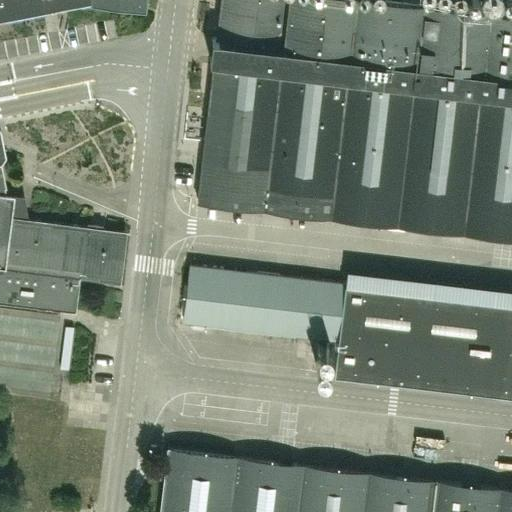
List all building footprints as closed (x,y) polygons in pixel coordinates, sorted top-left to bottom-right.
[(0,0),(0,20),(91,2),(91,3),(145,9),(146,0),(0,0)] [(214,59),(198,200),(511,236),(511,9),(428,0),(221,0),(217,38),(212,37),(210,57),(209,58),(214,59)] [(125,230),(28,218),(11,216),(13,194),(6,193),(5,187),(6,187),(0,157),(0,300),(76,310),(80,275),(119,280),(125,230)] [(191,263),(184,321),(338,339),(334,373),(511,394),(511,301),(345,282),(191,263)] [(511,295),(511,280),(452,277),(451,291),(511,295)] [(0,394),(49,401),(60,317),(0,309),(0,394)] [(63,365),(72,365),(73,325),(64,325),(63,365)] [(511,511),(511,487),(169,447),(160,511),(511,511)]
